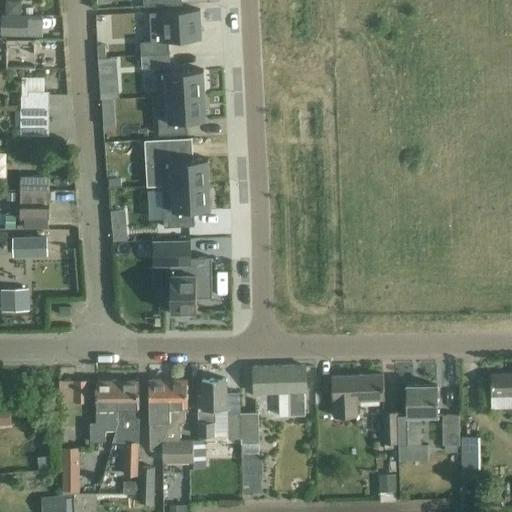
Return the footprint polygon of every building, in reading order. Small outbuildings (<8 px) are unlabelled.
[(6,0),(6,15),(22,14),(21,0),(6,0)] [(151,41),(140,41),(141,55),(169,54),(169,41),(202,39),(200,9),(149,12),(151,41)] [(21,36),(43,35),(43,18),(29,19),(28,14),(22,14),(6,15),(2,15),(2,37),(11,37),(11,41),(21,41),(21,36)] [(97,45),(97,57),(105,57),(105,45),(97,45)] [(170,66),(169,54),(141,55),(142,67),(170,66)] [(170,71),(156,72),(157,97),(205,95),(203,69),(170,71)] [(101,100),(109,100),(108,88),(100,88),(101,100)] [(21,108),(49,108),(49,91),(29,91),(29,96),(21,95),(21,108)] [(205,95),(157,97),(159,135),(187,133),(187,120),(206,120),(205,95)] [(49,108),(21,108),(21,135),(49,136),(49,108)] [(66,148),(44,149),(44,158),(49,158),(50,176),(64,176),(63,158),(66,157),(66,148)] [(208,158),(160,161),(162,186),(209,183),(208,158)] [(107,173),(108,185),(116,185),(115,173),(107,173)] [(20,175),(20,188),(49,188),(49,176),(20,175)] [(209,183),(162,186),(164,227),(195,226),(194,209),(211,208),(209,183)] [(116,185),(108,185),(108,197),(116,197),(116,185)] [(49,203),(49,188),(20,188),(20,203),(49,203)] [(49,219),(49,203),(20,203),(20,218),(49,219)] [(123,207),(109,208),(110,236),(124,235),(123,207)] [(15,216),(5,216),(5,228),(15,228),(15,216)] [(190,257),(190,240),(153,241),(154,265),(170,264),(190,264),(190,257)] [(47,254),(46,242),(22,243),(23,255),(47,254)] [(190,264),(170,264),(170,312),(196,312),(196,298),(212,298),(211,257),(190,257),(190,264)] [(27,289),(11,289),(11,299),(3,299),(3,310),(27,309),(27,289)] [(305,415),(305,400),(304,365),(254,367),(255,392),(279,391),(280,416),(305,415)] [(511,373),(491,374),(491,408),(511,407),(511,373)] [(332,376),(332,396),(333,417),(358,416),(358,398),(384,397),(383,374),(332,376)] [(168,423),(162,439),(162,449),(163,462),(193,462),(193,441),(193,440),(180,440),(180,423),(185,423),(185,408),(187,408),(187,379),(169,380),(170,423),(168,423)] [(228,439),(241,439),(240,413),(227,413),(226,379),(202,379),(202,395),(198,395),(199,437),(228,436),(228,439)] [(105,430),(115,430),(118,419),(117,380),(96,380),(96,422),(90,422),(90,442),(105,441),(105,430)] [(139,380),(117,380),(118,419),(115,430),(139,430),(139,417),(139,380)] [(169,380),(148,380),(149,449),(162,449),(162,439),(168,423),(170,423),(169,380)] [(74,401),(88,401),(88,381),(74,381),(74,401)] [(407,385),(407,427),(408,444),(423,443),(423,415),(437,415),(437,385),(407,385)] [(28,411),(7,413),(9,429),(30,427),(28,411)] [(240,413),(241,439),(242,443),(259,443),(258,412),(240,413)] [(383,413),(384,444),(397,443),(396,412),(383,413)] [(442,414),(443,444),(459,444),(458,414),(442,414)] [(205,440),(193,441),(193,462),(206,462),(205,440)] [(137,475),(138,442),(125,442),(124,475),(137,475)] [(62,449),(63,489),(79,489),(78,449),(62,449)] [(478,457),(461,457),(461,469),(478,469),(478,457)] [(138,484),(137,493),(137,503),(154,503),(155,467),(139,467),(138,484)] [(396,489),(395,473),(379,474),(379,489),(396,489)] [(137,494),(137,481),(123,481),(123,494),(137,494)] [(73,511),(92,511),(92,492),(72,493),(73,511)] [(65,495),(53,496),(54,511),(66,511),(66,498),(65,495)]
